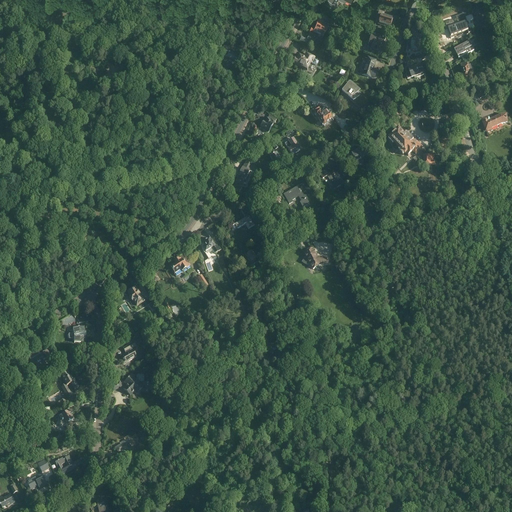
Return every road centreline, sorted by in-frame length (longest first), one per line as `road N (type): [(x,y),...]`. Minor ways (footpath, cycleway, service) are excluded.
road 1 (track): [(450,408),(350,428),(193,438),(85,491)]
road 2 (residential): [(191,221),(209,221),(367,121),(405,19),(420,2)]
road 3 (tertiary): [(191,221),(305,0)]
road 4 (residential): [(38,511),(80,488),(97,455),(102,335),(86,295)]
road 5 (residential): [(467,143),(420,2)]
road 6 (tertiary): [(86,295),(191,221)]
